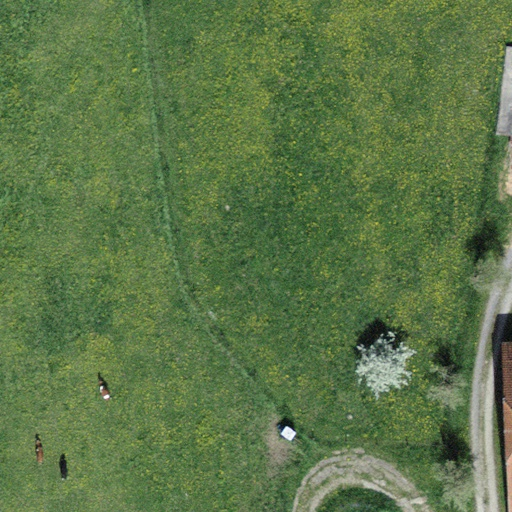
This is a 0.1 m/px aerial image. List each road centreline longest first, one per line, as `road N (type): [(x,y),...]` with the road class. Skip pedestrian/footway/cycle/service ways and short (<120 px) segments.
road 1 (track): [(511,278),(498,295),(479,451),(487,511)]
road 2 (track): [(412,511),(366,464),(330,470),(305,496),(305,511)]
